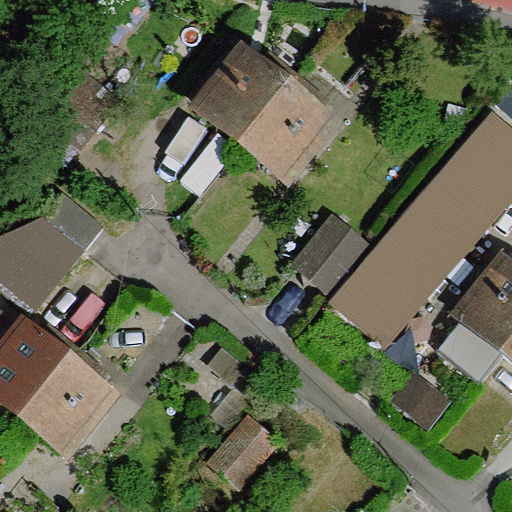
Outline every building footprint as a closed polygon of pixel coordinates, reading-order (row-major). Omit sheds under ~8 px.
[(264,74),(248,61),(203,115),(245,149),(297,84),(273,64),(264,74)] [(116,105),(73,69),(51,96),(94,131),(116,105)] [(322,104),(297,84),(245,149),(286,182),(330,128),(313,115),(322,104)] [(511,200),(511,136),(496,122),(339,305),(385,347),(511,200)] [(105,229),(65,198),(47,221),(87,252),(105,229)] [(337,224),(298,270),(329,295),(367,248),(337,224)] [(511,273),(508,270),(463,324),(505,358),(511,349),(511,273)] [(27,333),(0,366),(0,401),(24,422),(76,357),(53,337),(43,347),(27,333)] [(101,376),(76,357),(24,422),(65,455),(108,400),(92,388),(101,376)] [(448,405),(414,379),(394,403),(429,430),(448,405)] [(277,445),(251,423),(215,466),(239,487),(277,445)]
